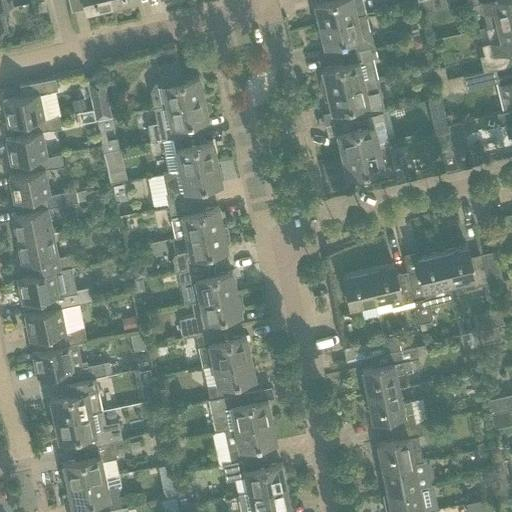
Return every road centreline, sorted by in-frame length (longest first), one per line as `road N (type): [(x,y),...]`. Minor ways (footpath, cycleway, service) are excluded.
road 1 (residential): [(335,511),(285,247)]
road 2 (residential): [(247,5),(0,66)]
road 3 (residential): [(285,247),(286,204),(247,5)]
road 4 (residential): [(285,247),(511,177)]
